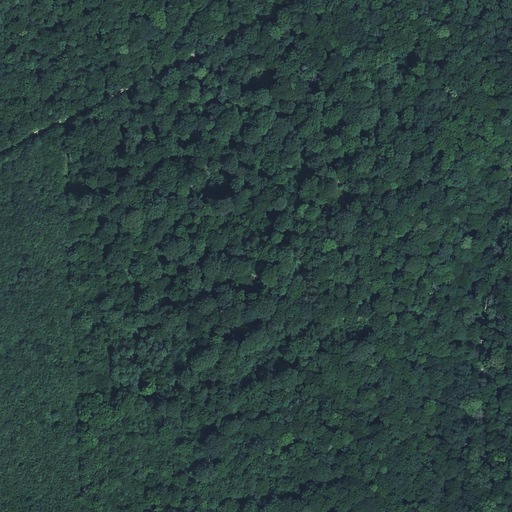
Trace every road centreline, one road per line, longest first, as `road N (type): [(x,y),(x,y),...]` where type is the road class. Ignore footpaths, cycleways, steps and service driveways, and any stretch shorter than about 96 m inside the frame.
road 1 (track): [(499,511),(488,281),(490,246),(511,206)]
road 2 (track): [(309,0),(61,126)]
